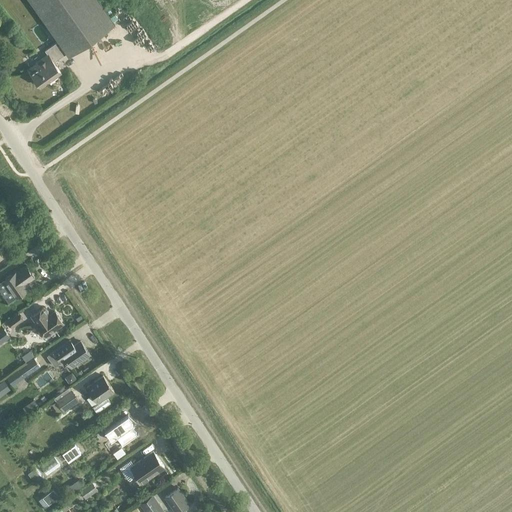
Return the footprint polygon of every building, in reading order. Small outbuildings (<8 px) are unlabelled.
[(69,56),(114,24),(97,0),(29,0),(58,41),(45,50),(48,55),(35,63),(38,68),(31,73),(40,86),(49,80),(49,79),(53,77),(54,79),(61,73),(54,62),(67,53),(69,56)] [(28,288),(25,284),(34,277),(26,266),(17,272),(16,271),(3,280),(15,297),(28,288)] [(63,324),(55,311),(49,315),(44,307),(31,316),(37,324),(36,324),(40,331),(39,332),(39,333),(39,335),(40,336),(41,336),(43,337),(44,336),(45,337),(63,324)] [(12,327),(23,319),(19,313),(8,321),(12,327)] [(54,351),(48,356),(55,366),(62,362),(66,359),(71,367),(90,354),(80,341),(74,346),(70,340),(54,351)] [(34,358),(18,369),(24,377),(40,366),(34,358)] [(61,374),(69,381),(75,374),(67,367),(61,374)] [(103,375),(87,387),(98,403),(93,407),(97,412),(110,402),(107,397),(114,392),(103,375)] [(4,380),(0,382),(0,394),(9,389),(4,380)] [(69,387),(54,397),(64,411),(79,400),(72,390),(68,392),(66,390),(70,387),(69,387)] [(33,400),(23,407),(28,413),(38,406),(33,400)] [(122,446),(138,434),(132,425),(134,424),(128,415),(105,431),(111,440),(116,437),(122,446)] [(74,445),(62,453),(68,462),(80,453),(74,445)] [(164,467),(153,451),(131,467),(124,472),(124,474),(128,480),(130,481),(137,476),(142,483),(164,467)] [(41,463),(44,469),(55,463),(51,457),(41,463)] [(36,468),(28,474),(30,478),(34,475),(39,482),(43,478),(36,468)] [(79,481),(63,492),(65,496),(82,485),(79,481)] [(94,482),(82,490),(88,497),(99,489),(94,482)] [(178,511),(189,504),(178,488),(165,497),(176,511),(178,511)] [(55,489),(43,498),(48,505),(60,496),(55,489)] [(160,511),(162,511),(152,496),(142,503),(147,511),(160,511)]
